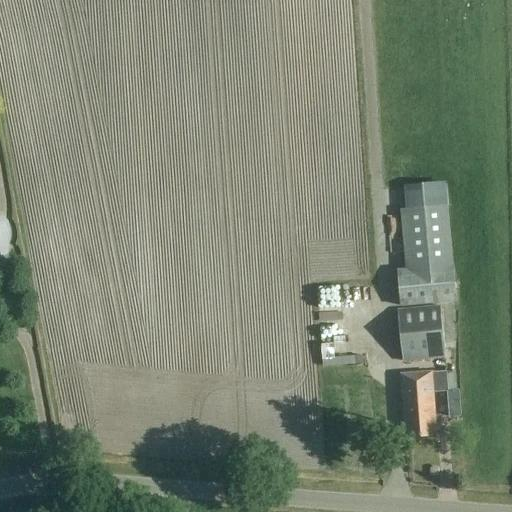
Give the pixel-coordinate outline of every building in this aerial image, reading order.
[(401,308),(456,303),(457,303),(455,278),(448,206),(446,183),(404,187),(406,210),(400,211),(406,270),(397,271),(401,308)] [(397,310),(402,363),(445,358),(440,306),(397,310)] [(362,355),(336,358),(337,366),(363,363),(362,355)] [(402,376),(407,439),(438,436),(435,393),(447,392),(447,391),(446,372),(402,376)] [(448,391),(447,391),(447,392),(449,417),(460,417),(461,416),(459,391),(459,390),(448,391)]
